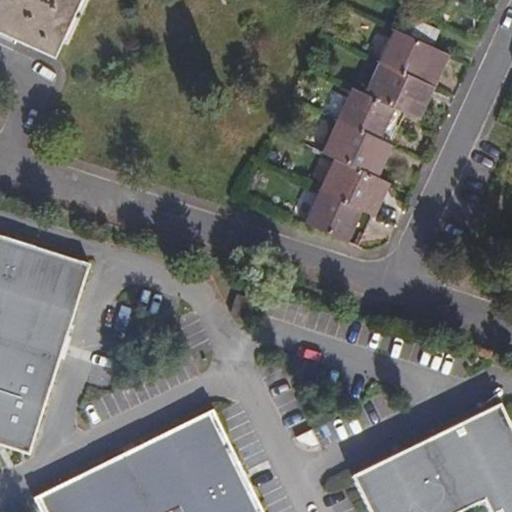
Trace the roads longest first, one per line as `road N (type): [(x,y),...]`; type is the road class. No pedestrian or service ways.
road 1 (residential): [(387,285),(0,164)]
road 2 (residential): [(387,285),(511,24)]
road 3 (residential): [(511,322),(387,285)]
